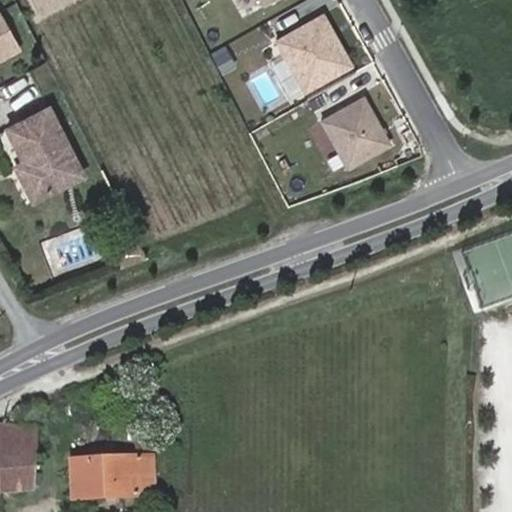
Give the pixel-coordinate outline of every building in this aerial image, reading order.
[(307,101),(356,73),(344,53),(337,57),(325,35),(332,31),(323,15),(274,42),(283,58),(305,98),(307,101)] [(0,70),(20,59),(0,24),(0,70)] [(332,31),(325,35),(337,57),(344,53),(332,31)] [(234,61),(230,52),(216,59),(221,68),(234,61)] [(283,58),(273,64),(295,103),(305,98),(283,58)] [(346,169),(389,146),(362,99),(320,122),(346,169)] [(9,139),(26,171),(29,178),(21,183),(34,211),(85,186),(50,118),(9,139)] [(17,176),(21,183),(29,178),(26,171),(17,176)] [(121,273),(146,261),(137,243),(128,247),(122,253),(117,264),(121,273)] [(12,440),(0,445),(0,508),(8,508),(12,443),(12,440)] [(12,443),(8,508),(44,504),(50,447),(12,443)] [(177,446),(150,447),(150,469),(177,469),(177,446)] [(165,511),(164,475),(100,476),(99,511),(165,511)] [(99,511),(100,476),(83,476),(82,511),(99,511)]
